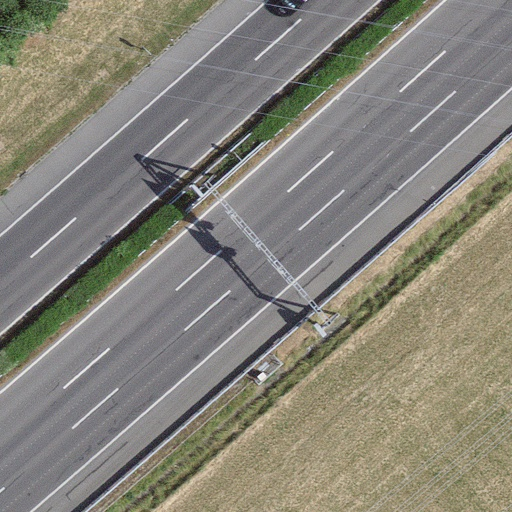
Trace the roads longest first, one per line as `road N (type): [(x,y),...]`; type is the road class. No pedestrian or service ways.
road 1 (motorway): [(0,444),(502,0)]
road 2 (motorway): [(323,0),(0,284)]
